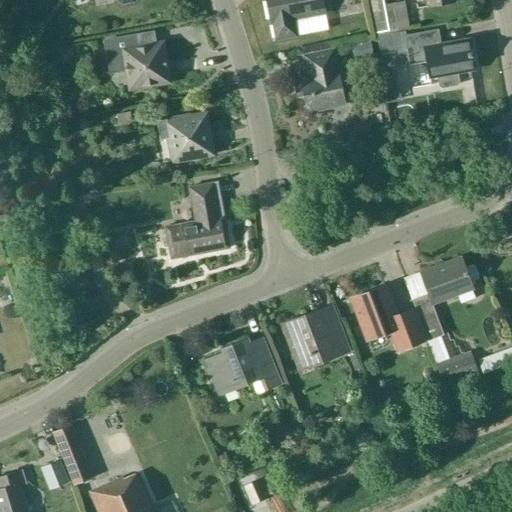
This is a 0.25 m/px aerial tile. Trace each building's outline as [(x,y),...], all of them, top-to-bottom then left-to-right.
[(266,0),(270,23),(273,23),(276,39),(295,36),(292,19),(325,13),(322,0),(266,0)] [(370,0),(377,33),(389,30),(382,0),(370,0)] [(413,30),(377,36),(380,55),(407,50),(409,64),(426,61),(429,78),(437,76),(438,85),(442,87),(457,85),(459,81),(457,73),(474,70),(469,39),(439,44),(437,31),(438,30),(438,29),(413,34),(413,30)] [(162,43),(138,48),(136,36),(105,41),(110,72),(127,69),(130,88),(168,81),(162,43)] [(370,40),(351,44),(353,60),(372,57),(370,40)] [(337,71),(336,71),(335,66),(332,51),(305,56),(308,71),(312,71),(313,76),(294,80),(297,96),(304,95),(307,111),(344,103),(337,71)] [(160,140),(169,139),(173,161),(198,156),(197,153),(211,150),(204,115),(190,118),(190,114),(156,121),(160,140)] [(165,227),(171,259),(229,248),(223,216),(219,217),(213,183),(189,187),(195,221),(165,227)] [(431,305),(473,289),(460,257),(420,272),(427,291),(411,297),(427,340),(442,335),(431,305)] [(183,270),(167,270),(167,287),(183,287),(183,270)] [(425,340),(412,309),(396,315),(385,285),(351,298),(367,340),(391,331),(398,351),(425,340)] [(331,306),(282,324),(296,360),(309,355),(313,364),(348,351),(331,306)] [(212,379),(219,396),(255,381),(260,392),(281,384),(262,337),(249,342),(247,338),(221,349),(222,352),(204,360),(208,369),(206,370),(210,380),(212,379)] [(511,347),(479,360),(484,371),(511,360),(511,347)] [(435,363),(443,383),(477,371),(469,350),(435,363)] [(70,425),(52,432),(73,485),(92,478),(70,425)] [(59,460),(39,468),(48,490),(68,482),(59,460)] [(21,470),(0,476),(0,511),(27,511),(19,484),(25,483),(21,470)] [(122,477),(89,491),(98,511),(155,511),(138,472),(123,479),(122,477)]
